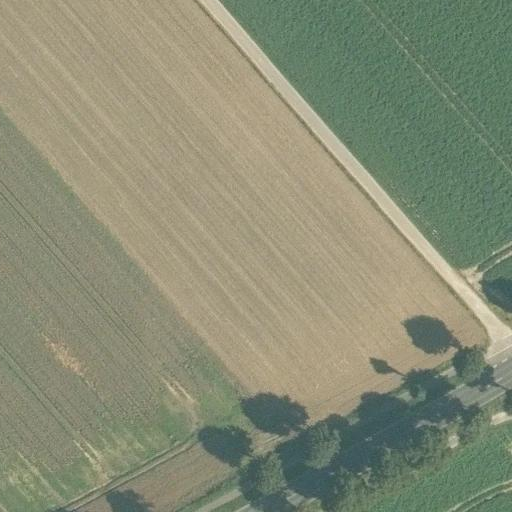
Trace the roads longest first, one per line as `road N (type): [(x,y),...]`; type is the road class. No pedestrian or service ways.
road 1 (track): [(207,0),(511,339)]
road 2 (secondary): [(511,369),(261,511)]
road 3 (track): [(511,410),(329,511)]
